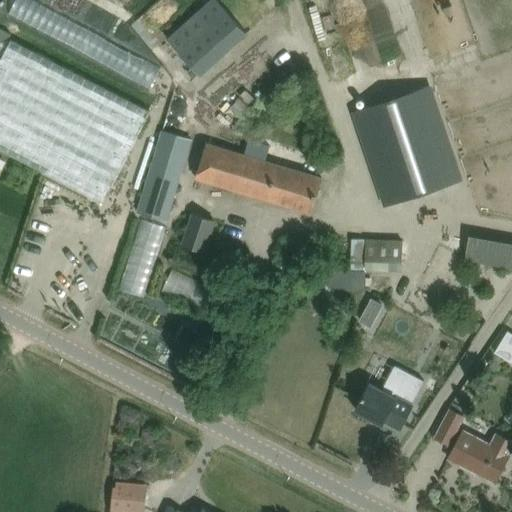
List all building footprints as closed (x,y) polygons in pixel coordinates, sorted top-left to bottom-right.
[(26,0),(17,20),(163,87),(173,65),(32,0),(26,0)] [(174,0),(148,25),(159,38),(187,12),(175,0),(174,0)] [(198,75),(245,33),(215,0),(210,0),(166,40),(198,75)] [(408,62),(407,24),(389,24),(390,62),(408,62)] [(10,40),(0,58),(0,150),(101,203),(148,111),(10,40)] [(424,85),(349,109),(381,205),(455,180),(424,85)] [(161,131),(136,213),(165,221),(190,139),(161,131)] [(195,178),(233,190),(309,213),(310,214),(320,179),(264,162),(268,146),(248,140),(243,155),(205,144),(195,178)] [(215,227),(192,220),(183,250),(205,258),(215,227)] [(362,269),(363,239),(350,239),(350,269),(362,269)] [(400,270),(401,241),(365,240),(364,269),(400,270)] [(364,288),(365,272),(328,271),(328,287),(364,288)] [(223,317),(232,292),(186,275),(177,299),(223,317)] [(372,328),(386,335),(399,307),(385,300),(372,328)] [(368,384),(354,410),(383,425),(385,422),(399,429),(412,405),(410,404),(422,381),(393,365),(380,390),(368,384)] [(447,445),(463,417),(448,409),(433,437),(447,445)] [(494,482),(508,454),(507,453),(511,444),(511,441),(495,433),(489,444),(462,430),(447,459),(494,482)] [(144,511),(147,486),(113,483),(109,511),(144,511)]
